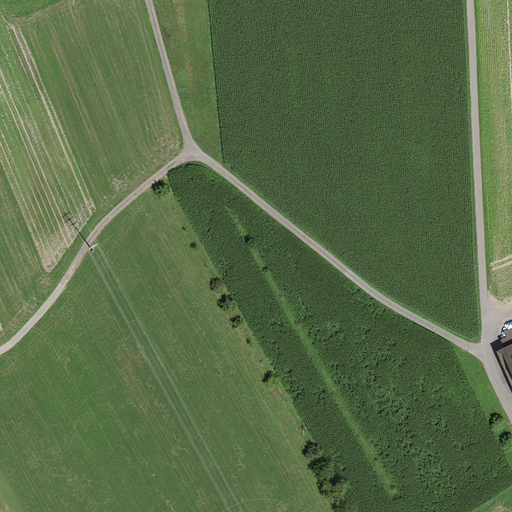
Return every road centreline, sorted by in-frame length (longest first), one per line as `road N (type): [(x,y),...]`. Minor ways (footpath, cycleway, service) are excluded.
road 1 (track): [(487,353),(387,304),(190,150)]
road 2 (unclassified): [(487,353),(469,0)]
road 3 (track): [(190,150),(119,203),(0,348)]
road 4 (track): [(190,150),(146,0)]
